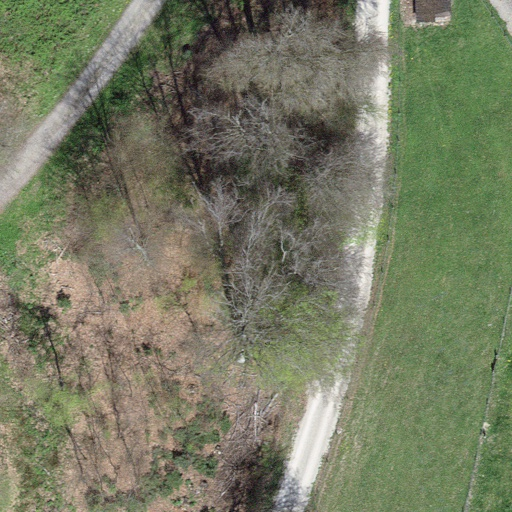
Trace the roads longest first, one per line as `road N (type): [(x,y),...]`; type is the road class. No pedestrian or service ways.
road 1 (track): [(289,511),(357,277),(376,0)]
road 2 (track): [(488,511),(511,393),(511,12),(505,0)]
road 3 (track): [(0,193),(152,0)]
